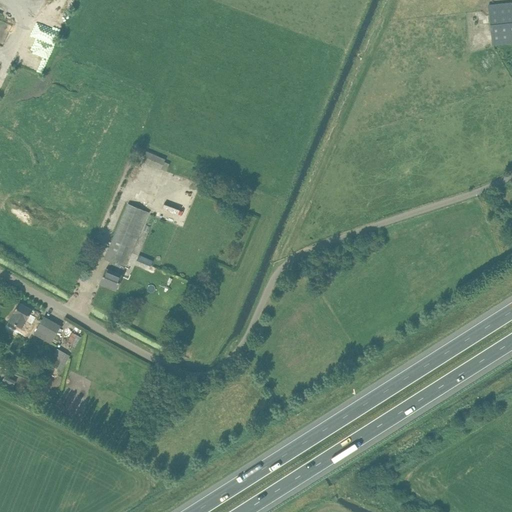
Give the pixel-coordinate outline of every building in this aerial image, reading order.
[(511,1),(488,4),(492,46),(511,43),(511,1)] [(178,165),(141,149),(129,176),(166,192),(178,165)] [(128,204),(108,250),(104,259),(110,262),(107,269),(106,268),(100,282),(116,289),(125,266),(148,212),(128,204)] [(19,302),(14,311),(9,320),(22,327),(26,320),(32,324),(35,317),(29,313),(32,310),(19,302)] [(44,317),(39,325),(37,329),(42,331),(39,336),(50,342),(60,325),(44,317)]
